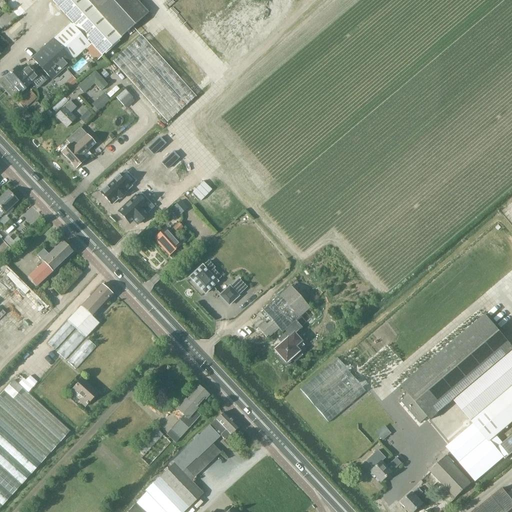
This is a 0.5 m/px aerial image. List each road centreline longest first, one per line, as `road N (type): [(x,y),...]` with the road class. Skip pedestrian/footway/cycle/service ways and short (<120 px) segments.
road 1 (secondary): [(346,511),(0,145)]
road 2 (track): [(175,135),(298,258),(335,232),(385,289)]
road 3 (unknown): [(54,202),(149,119),(149,106),(117,70)]
road 4 (track): [(224,82),(315,0)]
